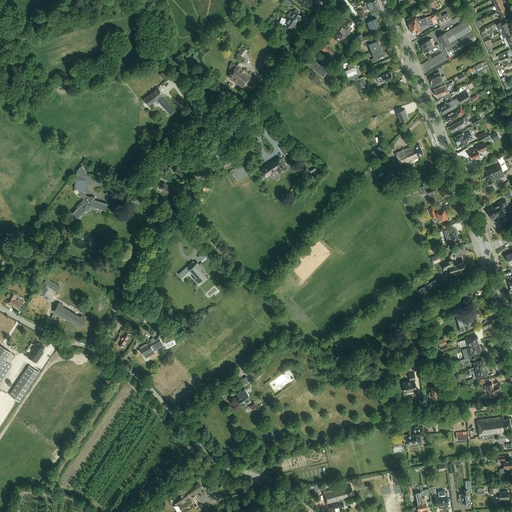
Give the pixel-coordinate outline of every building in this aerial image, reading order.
[(362,6),(362,8),(377,3),(375,0),(369,0),(367,1),(368,4),(362,6)] [(435,6),(433,2),(426,4),(429,13),(431,12),(430,8),(435,6)] [(495,5),(498,11),(504,8),(501,2),(495,5)] [(507,14),(504,8),(498,11),(501,17),(507,14)] [(290,17),(297,22),(298,20),(301,17),(300,17),(301,16),(298,14),(300,12),(297,9),(295,12),(294,11),(293,13),(291,11),(289,13),(291,15),(290,17)] [(415,22),(408,24),(411,32),(415,31),(417,33),(421,31),(420,29),(423,27),(423,26),(428,24),(429,27),(438,23),(440,27),(451,20),(447,13),(438,17),(437,14),(431,18),(427,20),(427,21),(416,25),(415,22)] [(431,18),(430,16),(420,19),(420,18),(417,19),(416,16),(406,19),(408,24),(415,22),(416,25),(427,21),(427,20),(431,18)] [(282,17),(280,23),(285,27),(287,24),(292,28),(297,22),(290,17),(288,20),(282,17)] [(341,29),(348,34),(352,29),(349,27),(352,23),(343,17),(339,23),(343,26),(341,29)] [(368,18),(362,20),(363,24),(368,23),(370,29),(379,25),(376,18),(369,21),(368,18)] [(466,20),(438,37),(450,56),(477,40),(466,20)] [(499,22),(494,24),(493,25),(494,27),(496,26),(498,30),(501,28),(503,31),(509,28),(506,22),(500,25),(499,22)] [(344,39),(348,34),(341,29),(339,31),(335,28),(330,34),(339,40),(341,37),(344,39)] [(511,34),(509,28),(503,31),(500,33),(501,35),(504,34),(506,37),(511,34)] [(511,33),(511,34),(506,37),(502,39),(505,45),(511,41),(511,33)] [(439,50),(437,45),(435,46),(432,39),(430,40),(430,39),(425,41),(426,43),(421,45),(424,52),(431,49),(432,52),(439,50)] [(372,51),(380,48),(377,40),(371,43),(370,40),(364,43),(366,47),(369,45),(372,51)] [(248,50),(243,46),(238,53),(243,57),(248,50)] [(332,52),(324,46),(322,49),(333,58),(334,56),(332,52)] [(383,55),(380,48),(372,51),(374,57),(371,59),(372,63),(378,61),(377,58),(383,55)] [(328,70),(314,60),(309,66),(323,77),(328,70)] [(251,76),(237,65),(237,66),(232,62),(230,65),(230,69),(232,71),(228,77),(242,88),(251,76)] [(348,66),(350,70),(346,71),(348,78),(358,74),(354,64),(348,66)] [(165,72),(164,70),(159,74),(166,81),(174,73),(169,68),(165,72)] [(467,71),(458,76),(460,80),(469,75),(467,71)] [(383,76),(378,78),(377,78),(379,84),(393,78),(390,72),(382,75),(383,76)] [(434,74),(434,75),(429,78),(432,86),(443,82),(439,72),(434,74)] [(367,86),(363,78),(358,80),(361,88),(367,86)] [(441,86),(441,87),(434,90),(437,98),(448,93),(448,91),(454,89),(451,83),(445,85),(445,84),(441,86)] [(158,88),(143,99),(148,106),(157,99),(171,115),(176,110),(163,96),(164,95),(158,88)] [(451,99),(444,102),(446,104),(439,108),(442,115),(457,106),(457,105),(463,102),(470,98),(467,92),(460,96),(454,100),(454,101),(453,102),(451,99)] [(460,105),(442,115),(446,121),(451,119),(451,120),(456,118),(455,117),(459,116),(459,117),(465,114),(460,105)] [(408,118),(404,106),(393,110),(395,114),(397,113),(401,121),(408,118)] [(479,115),(472,119),(475,124),(482,119),(479,115)] [(466,117),(449,127),(452,132),(457,129),(457,130),(461,128),(461,127),(467,123),(466,122),(468,121),(466,117)] [(464,134),(463,133),(454,137),(459,147),(468,143),(467,141),(472,138),(469,132),(464,134)] [(492,133),(483,139),(485,142),(494,136),(492,133)] [(385,148),(381,143),(370,152),(374,157),(385,148)] [(486,149),(484,143),(476,146),(477,148),(473,150),(474,151),(469,152),(472,159),(473,158),(474,160),(478,159),(477,157),(480,156),(478,152),(486,149)] [(409,147),(409,146),(396,152),(402,167),(410,163),(410,162),(419,158),(418,156),(423,154),(419,144),(414,146),(413,145),(409,147)] [(278,148),(285,157),(290,154),(284,145),(278,148)] [(268,164),(260,170),(265,176),(273,171),(272,170),(276,168),(280,173),(286,168),(279,158),(269,165),(268,164)] [(384,168),(380,159),(374,162),(378,171),(384,168)] [(499,164),(480,172),(483,179),(485,178),(488,184),(494,181),(504,176),(502,171),(499,164)] [(76,207),(77,208),(73,213),(78,218),(90,206),(105,210),(107,204),(94,200),(94,197),(91,197),(89,197),(87,196),(86,195),(85,194),(84,192),(84,190),(86,190),(86,179),(87,175),(88,174),(82,165),(79,168),(77,170),(77,172),(76,173),(76,178),(75,189),(80,189),(80,191),(80,193),(81,195),(82,197),(84,199),(76,207)] [(176,168),(171,165),(169,167),(174,171),(181,177),(184,173),(179,169),(180,168),(177,166),(176,168)] [(395,170),(386,174),(389,180),(398,176),(395,170)] [(154,177),(145,188),(149,191),(157,180),(154,177)] [(164,182),(160,188),(164,192),(167,195),(172,189),(169,187),(169,186),(164,182)] [(426,186),(425,183),(418,186),(421,194),(428,191),(430,197),(434,196),(434,195),(433,192),(437,191),(435,185),(430,187),(429,185),(426,186)] [(487,208),(488,209),(487,210),(491,219),(498,216),(498,217),(507,213),(502,205),(506,203),(504,200),(497,203),(497,205),(492,208),(491,206),(487,208)] [(432,207),(433,208),(429,209),(433,218),(438,216),(441,222),(448,219),(447,216),(448,215),(446,210),(445,211),(443,207),(442,208),(440,204),(432,207)] [(447,229),(443,231),(449,245),(455,243),(454,240),(459,238),(455,228),(447,231),(447,229)] [(432,251),(434,257),(441,253),(439,248),(432,251)] [(204,251),(198,256),(200,259),(203,262),(209,257),(204,251)] [(463,262),(457,264),(456,262),(453,263),(451,260),(442,265),(444,270),(451,268),(451,269),(450,269),(451,273),(452,273),(452,274),(462,272),(462,270),(465,269),(465,267),(466,266),(466,265),(465,264),(464,263),(463,262)] [(194,278),(198,282),(205,276),(202,272),(204,270),(197,263),(193,266),(192,264),(190,266),(189,265),(178,274),(183,278),(191,271),(196,277),(194,278)] [(11,274),(8,280),(13,283),(16,277),(11,274)] [(47,278),(38,293),(43,296),(49,286),(53,288),(52,288),(57,291),(60,286),(47,278)] [(457,291),(454,292),(455,294),(458,293),(460,300),(457,301),(458,306),(466,304),(465,298),(473,296),(471,288),(466,289),(466,288),(464,289),(464,288),(457,290),(457,291)] [(12,291),(5,303),(11,307),(12,305),(19,309),(23,302),(16,298),(18,294),(12,291)] [(59,303),(54,312),(58,315),(64,305),(60,303),(59,303)] [(137,311),(133,316),(141,322),(143,319),(150,323),(156,315),(149,310),(147,314),(143,312),(142,314),(137,311)] [(68,312),(65,317),(70,320),(69,321),(77,325),(78,323),(81,325),(86,318),(81,315),(80,317),(72,313),(72,314),(69,312),(69,313),(68,312)] [(465,330),(469,328),(468,324),(469,324),(468,323),(471,322),(469,314),(463,316),(462,314),(458,315),(459,317),(458,317),(460,326),(462,331),(465,330)] [(115,342),(124,347),(126,343),(128,344),(129,344),(131,341),(131,340),(129,339),(131,334),(122,329),(119,334),(120,335),(115,342)] [(474,346),(478,344),(476,336),(460,341),(461,346),(469,344),(473,343),(474,346)] [(146,343),(140,347),(141,349),(140,350),(142,354),(143,353),(144,354),(147,352),(149,356),(155,353),(154,351),(158,349),(160,348),(159,346),(162,344),(159,338),(156,339),(154,340),(153,337),(150,339),(151,342),(147,344),(146,343)] [(444,338),(437,341),(440,347),(447,344),(444,338)] [(36,347),(35,346),(27,357),(37,363),(43,353),(42,352),(45,347),(39,343),(36,347)] [(471,354),(480,351),(478,344),(474,346),(473,343),(469,344),(469,347),(468,347),(468,348),(463,350),(465,359),(460,360),(461,363),(464,362),(469,360),(469,358),(471,357),(470,353),(471,353),(471,354)] [(0,382),(11,366),(5,362),(11,353),(0,345),(0,382)] [(470,372),(485,367),(483,360),(474,362),(475,367),(469,369),(470,372)] [(9,394),(20,401),(39,372),(29,365),(9,394)] [(253,366),(247,370),(255,380),(260,376),(253,366)] [(478,378),(478,377),(487,374),(485,367),(470,372),(470,374),(473,373),(474,379),(478,378)] [(407,381),(407,382),(403,383),(405,393),(416,390),(414,380),(416,380),(414,373),(409,374),(410,380),(407,381)] [(492,384),(484,385),(486,392),(489,391),(491,397),(501,394),(500,388),(493,389),(492,384)] [(433,397),(434,397),(434,399),(437,399),(437,396),(442,395),(441,390),(440,390),(439,386),(434,387),(434,386),(432,386),(432,387),(431,387),(432,392),(429,393),(430,397),(433,397)] [(239,402),(242,406),(245,410),(250,406),(249,404),(252,402),(248,396),(249,395),(245,390),(242,392),(241,391),(236,394),(241,401),(239,402)] [(503,416),(477,420),(479,436),(504,433),(504,430),(511,429),(509,419),(504,420),(503,416)] [(410,430),(411,435),(404,436),(405,444),(421,442),(420,437),(424,436),(423,428),(410,430)] [(468,431),(456,433),(457,441),(469,439),(468,431)] [(511,459),(506,460),(506,459),(504,460),(504,456),(497,457),(498,464),(502,463),(503,469),(499,469),(500,473),(505,472),(505,469),(508,469),(508,467),(511,466),(511,459)] [(401,481),(398,472),(392,474),(394,482),(401,481)] [(463,494),(459,495),(460,500),(462,500),(462,503),(469,502),(468,492),(471,492),(470,481),(466,481),(467,490),(463,490),(463,494)] [(199,483),(173,499),(176,504),(177,504),(182,511),(188,511),(195,508),(197,507),(190,496),(195,494),(203,489),(199,483)] [(495,488),(489,489),(490,494),(495,494),(496,498),(499,498),(499,500),(509,499),(509,494),(508,494),(507,491),(499,492),(499,484),(495,485),(495,488)] [(346,486),(323,492),(329,511),(345,507),(343,500),(347,499),(346,497),(354,495),(351,486),(346,487),(346,486)] [(315,488),(306,491),(308,498),(317,496),(315,488)] [(428,489),(420,491),(420,492),(423,503),(421,503),(422,505),(421,505),(422,509),(426,508),(424,496),(424,495),(429,494),(428,489)] [(438,492),(439,497),(435,498),(437,507),(447,505),(446,497),(448,496),(447,492),(445,493),(445,491),(438,492)]
